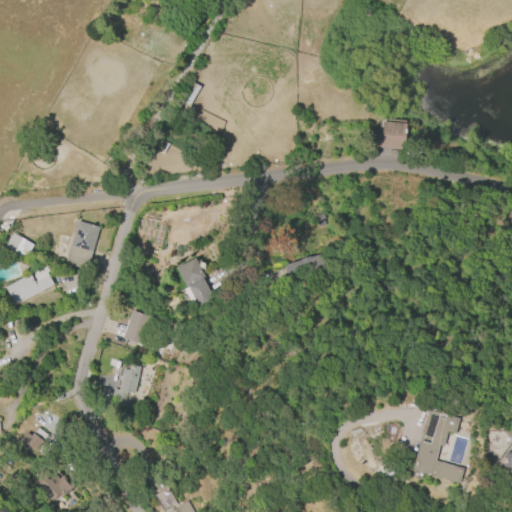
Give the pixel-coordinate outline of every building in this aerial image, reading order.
[(199,87),(189,105),(179,100),(189,81),(199,87)] [(382,121),(408,124),(405,151),(370,147),(372,129),(381,130),(382,121)] [(168,144),(161,154),(152,148),(158,138),(168,144)] [(76,221),(98,227),(85,270),(63,263),(76,221)] [(12,232),(32,245),(25,257),(14,251),(13,253),(3,247),(12,232)] [(270,268),(274,285),(325,273),(321,255),(270,268)] [(213,301),(198,309),(186,285),(184,286),(175,267),(194,258),(204,277),(202,278),(213,301)] [(53,285),(13,306),(3,287),(29,274),(33,282),(35,281),(32,276),(36,268),(45,263),(49,271),(46,272),(53,285)] [(121,339),(130,311),(151,317),(142,345),(121,339)] [(128,365),(139,367),(132,394),(124,392),(122,402),(112,400),(114,390),(118,391),(120,380),(117,380),(118,376),(120,377),(122,369),(127,370),(128,365)] [(458,418),(453,436),(445,433),(442,446),(438,445),(434,461),(462,469),(458,484),(410,471),(427,410),(429,410),(430,408),(442,412),(441,414),(458,418)] [(14,445),(24,433),(29,438),(33,434),(43,443),(35,452),(28,446),(23,452),(14,445)] [(511,476),(500,467),(505,460),(501,457),(506,450),(508,452),(511,449),(511,450),(511,476)] [(69,483),(67,485),(70,489),(60,498),(58,496),(53,500),(52,499),(50,501),(36,485),(45,478),(47,480),(54,474),(55,475),(57,472),(60,476),(61,475),(69,483)] [(166,511),(186,500),(193,511),(166,511)]
